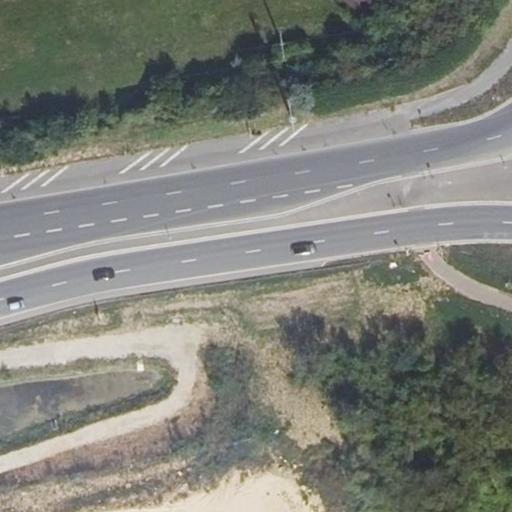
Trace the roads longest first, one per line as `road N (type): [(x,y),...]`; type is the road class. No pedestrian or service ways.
road 1 (primary): [(511,121),(442,147),(0,221)]
road 2 (primary): [(0,298),(73,278),(383,232),(462,221),(511,224)]
